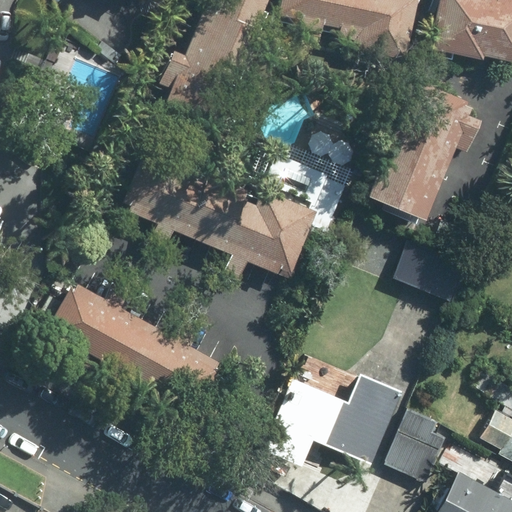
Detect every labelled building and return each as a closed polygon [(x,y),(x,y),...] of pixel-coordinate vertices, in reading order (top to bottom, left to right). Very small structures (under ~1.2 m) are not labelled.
[(162,86),(157,99),(207,120),(258,0),(199,0),(177,53),(165,49),(151,82),(162,86)] [(408,0),(272,0),(266,31),(396,59),(408,0)] [(511,0),(430,0),(421,48),(511,66),(511,0)] [(360,194),(418,219),(448,146),(459,151),(472,119),(461,114),(466,104),(407,80),(360,194)] [(270,267),(282,272),(307,211),(138,141),(110,208),(268,272),(270,267)] [(402,239),(386,278),(445,302),(460,263),(402,239)] [(215,362),(65,279),(37,328),(187,411),(215,362)] [(511,386),(478,368),(469,387),(494,400),(474,437),(496,448),(494,452),(511,461),(511,386)] [(306,439),(366,464),(397,390),(352,372),(340,400),(287,378),(257,450),(295,465),(306,439)] [(402,407),(379,463),(422,481),(441,436),(428,431),(433,419),(402,407)] [(424,511),(511,511),(511,503),(447,469),(424,511)]
